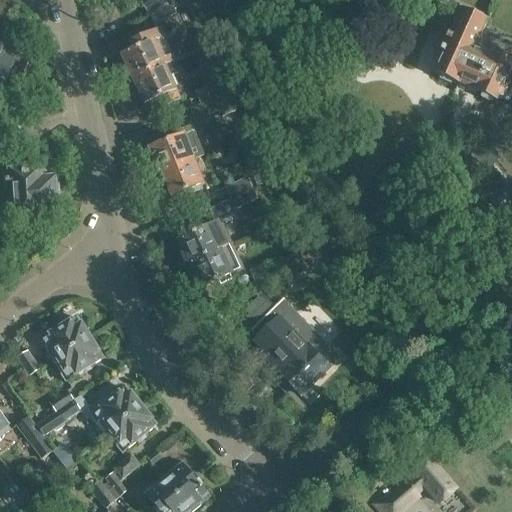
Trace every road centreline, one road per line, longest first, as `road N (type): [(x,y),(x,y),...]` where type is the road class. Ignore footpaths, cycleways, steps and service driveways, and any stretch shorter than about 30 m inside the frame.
road 1 (tertiary): [(278,495),(511,298)]
road 2 (residential): [(278,495),(161,355),(120,250)]
road 3 (residential): [(120,250),(63,0)]
road 4 (residential): [(0,320),(66,271),(120,250)]
